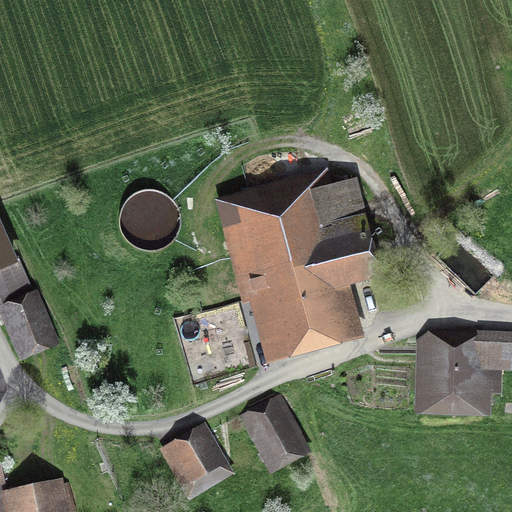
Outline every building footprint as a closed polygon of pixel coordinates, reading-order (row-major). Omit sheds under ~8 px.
[(349,175),(209,207),(220,257),(247,369),(350,345),(338,294),(374,285),(349,175)] [(157,251),(167,247),(175,240),(180,231),(182,221),(180,210),(174,201),(166,194),(157,190),(147,190),(138,192),(129,198),(123,206),(120,215),(119,225),(122,234),(128,242),(136,248),(146,252),(157,251)] [(0,271),(0,327),(18,366),(61,346),(22,261),(0,271)] [(184,321),(167,329),(173,341),(190,333),(184,321)] [(511,342),(417,340),(415,424),(487,426),(488,378),(511,378),(511,342)] [(302,460),(274,400),(233,419),(261,479),(302,460)] [(221,477),(200,433),(143,460),(165,505),(221,477)] [(0,511),(59,511),(56,487),(1,495),(0,487),(0,511)]
